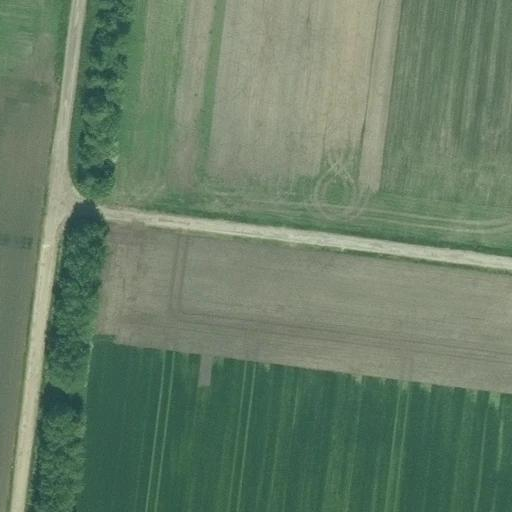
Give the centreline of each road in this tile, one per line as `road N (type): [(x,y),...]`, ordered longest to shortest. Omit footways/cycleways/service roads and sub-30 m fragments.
road 1 (track): [(52,191),(104,214),(511,267)]
road 2 (track): [(15,511),(52,191)]
road 3 (track): [(52,191),(76,0)]
